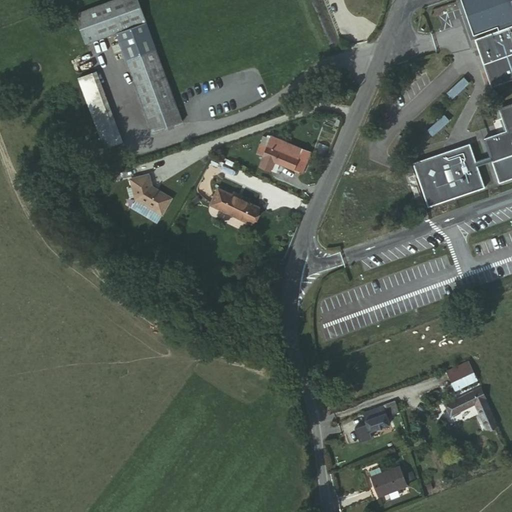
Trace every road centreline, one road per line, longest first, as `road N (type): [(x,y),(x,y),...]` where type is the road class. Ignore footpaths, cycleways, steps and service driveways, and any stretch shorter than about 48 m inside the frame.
road 1 (tertiary): [(398,0),(288,285),(290,344),(309,396),(328,511)]
road 2 (unknown): [(378,60),(461,47),(475,89),(460,126)]
road 3 (unknown): [(314,422),(428,383)]
